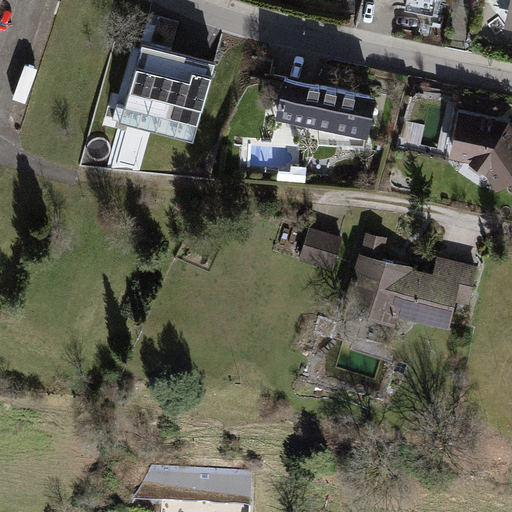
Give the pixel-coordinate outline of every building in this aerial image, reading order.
[(405,0),(404,8),(430,13),(432,0),(405,0)] [(511,0),(476,0),(469,39),(498,44),(501,28),(511,30),(511,0)] [(218,62),(143,41),(120,120),(195,142),(218,62)] [(371,99),(280,78),(271,118),(316,128),(316,141),(364,142),(371,99)] [(511,133),(505,123),(456,112),(446,157),(466,162),(483,174),(494,189),(511,175),(511,133)] [(339,235),(305,225),(297,254),(331,264),(339,235)] [(388,235),(360,228),(340,313),(389,325),(392,314),(444,326),(450,298),(465,301),(474,265),(435,256),(430,273),(410,268),(411,265),(382,258),(388,235)] [(147,468),(133,504),(158,505),(208,508),(248,510),(249,475),(147,468)]
